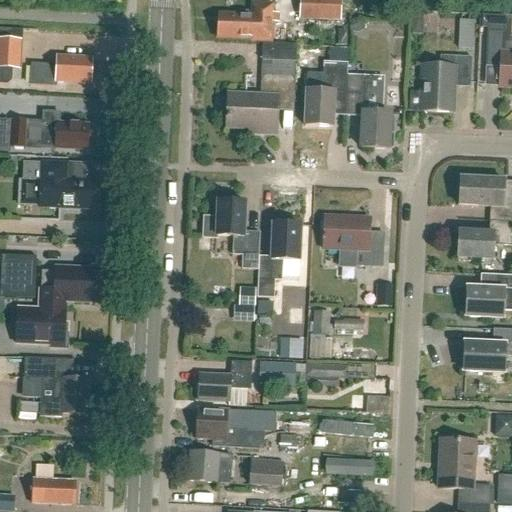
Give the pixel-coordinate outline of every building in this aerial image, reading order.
[(340,22),(340,0),(300,0),(300,20),(340,22)] [(368,18),(381,19),(382,2),(369,1),(368,18)] [(271,42),(273,9),(271,6),(254,5),(252,8),(251,18),(220,16),(219,40),(251,41),(271,42)] [(511,88),(511,55),(502,55),(503,34),(504,17),(479,16),(478,28),(487,29),(485,63),(501,63),(499,88),(511,88)] [(339,31),(338,46),(346,46),(346,32),(339,31)] [(473,49),(474,37),(459,36),(458,49),(473,49)] [(19,70),(20,42),(0,40),(0,84),(7,85),(11,82),(12,70),(19,70)] [(293,108),(294,82),(296,46),(262,45),(260,98),(229,97),(227,130),(259,131),(258,135),(276,136),(277,108),(293,108)] [(346,64),(347,49),(329,49),(328,63),(323,63),(322,76),(321,93),(306,93),(304,128),(332,129),(333,102),(345,102),(347,64),(346,64)] [(94,72),(94,65),(91,62),(91,59),(56,58),(55,68),(31,67),(30,86),(55,87),(56,83),(90,85),(90,73),(94,72)] [(470,89),(471,60),(440,58),(439,68),(421,68),(420,95),(411,95),(410,113),(452,115),(454,88),(470,89)] [(389,151),(390,116),(382,115),(384,77),(347,76),(346,96),(345,118),(362,118),(361,150),(389,151)] [(87,151),(88,133),(88,126),(58,124),(59,114),(42,113),(42,123),(41,149),(55,150),(87,151)] [(1,121),(0,140),(0,146),(27,148),(28,122),(1,121)] [(28,122),(27,148),(41,149),(42,123),(28,122)] [(97,182),(67,181),(67,165),(41,164),(40,182),(18,181),(17,206),(39,207),(39,209),(96,211),(97,182)] [(491,223),(511,223),(511,183),(460,181),(459,208),(491,209),(491,223)] [(204,218),(203,240),(216,240),(215,256),(233,257),(243,257),(242,271),(258,272),(259,258),(260,234),(245,233),(246,205),(218,203),(217,219),(204,218)] [(325,218),(324,251),(340,251),(339,267),(356,267),(356,268),(382,269),(384,239),(370,239),(371,220),(325,218)] [(511,223),(491,223),(489,223),(488,225),(494,225),(493,236),(458,234),(457,260),(492,261),(493,247),(511,247),(511,223)] [(299,263),(301,227),(273,226),(271,258),(260,258),(259,281),(258,299),(273,299),(274,282),(282,282),(283,262),(299,263)] [(14,300),(34,300),(36,258),(16,257),(14,300)] [(52,302),(62,302),(92,304),(93,271),(56,269),(55,283),(41,282),(40,301),(52,301),(52,302)] [(511,278),(497,278),(499,278),(498,292),(467,291),(466,319),(502,321),(502,312),(511,312),(511,278)] [(378,286),(377,307),(391,308),(392,287),(378,286)] [(254,308),(254,305),(255,296),(240,296),(239,307),(254,308)] [(61,312),(62,302),(52,302),(52,301),(40,301),(39,311),(18,310),(16,345),(50,347),(50,349),(67,350),(68,335),(64,335),(65,312),(61,312)] [(328,338),(329,313),(313,313),(312,336),(310,336),(309,359),(331,360),(332,340),(321,340),(321,337),(328,338)] [(335,322),(335,331),(364,332),(364,323),(335,322)] [(511,358),(511,332),(493,331),(493,346),(465,345),(463,373),(503,375),(504,358),(511,358)] [(278,357),(299,357),(300,339),(278,339),(278,357)] [(62,415),(87,416),(88,381),(68,381),(68,374),(54,374),(54,362),(72,363),(72,361),(25,360),(24,380),(23,398),(36,399),(36,395),(40,395),(39,418),(62,419),(62,415)] [(289,388),(290,375),(280,374),(281,364),(259,363),(258,375),(262,376),(261,386),(289,388)] [(250,391),(252,365),(231,364),(230,377),(199,375),(198,403),(227,404),(229,404),(230,390),(246,391),(250,391)] [(347,367),(305,365),(304,387),(338,388),(338,380),(347,380),(375,382),(376,369),(348,367),(347,367)] [(227,404),(227,407),(245,408),(246,391),(230,390),(229,404),(227,404)] [(367,414),(389,415),(390,399),(368,398),(367,414)] [(196,428),(235,430),(236,412),(197,409),(196,428)] [(511,419),(501,419),(500,435),(511,435),(511,419)] [(318,430),(369,434),(370,424),(319,421),(318,430)] [(248,431),(235,430),(196,428),(195,442),(213,443),(212,448),(264,451),(265,434),(248,433),(248,431)] [(296,438),(282,438),(281,449),(295,449),(296,438)] [(457,506),(490,507),(491,488),(472,487),(474,444),(440,442),(438,490),(458,491),(457,506)] [(230,484),(232,457),(190,454),(188,483),(220,485),(220,484),(230,484)] [(325,476),(372,479),(373,463),(326,460),(325,476)] [(279,488),(281,464),(251,462),(249,486),(279,488)] [(72,507),(73,483),(34,481),(32,504),(72,507)] [(511,494),(498,494),(498,506),(511,506),(511,494)] [(13,511),(14,497),(0,496),(0,511),(13,511)]
